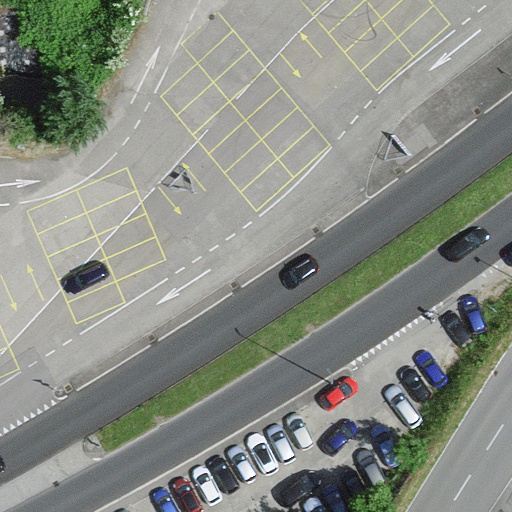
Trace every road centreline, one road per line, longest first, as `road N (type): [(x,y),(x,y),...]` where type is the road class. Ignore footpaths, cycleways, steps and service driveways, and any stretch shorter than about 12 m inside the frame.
road 1 (primary): [(511,121),(287,283),(89,411),(0,496)]
road 2 (primary): [(0,502),(121,465),(328,352),(511,224)]
road 3 (unclassified): [(511,411),(447,511)]
